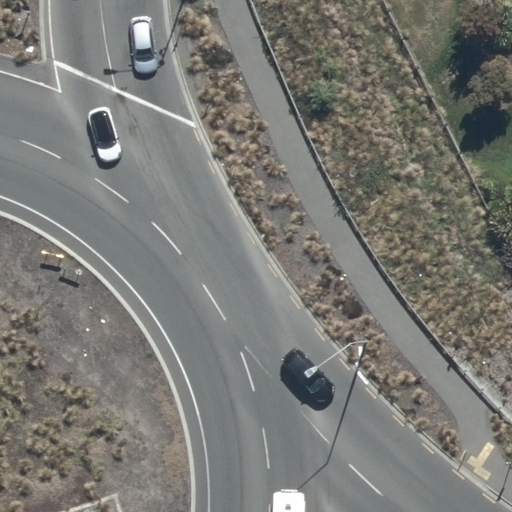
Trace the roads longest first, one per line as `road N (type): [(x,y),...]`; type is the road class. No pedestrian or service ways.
road 1 (trunk): [(102,0),(115,92),(148,213)]
road 2 (secondary): [(253,371),(398,511)]
road 3 (trunk): [(148,213),(192,259),(253,371)]
road 4 (trunk): [(0,131),(71,159),(148,213)]
road 5 (trunk): [(253,371),(273,472),(271,511)]
